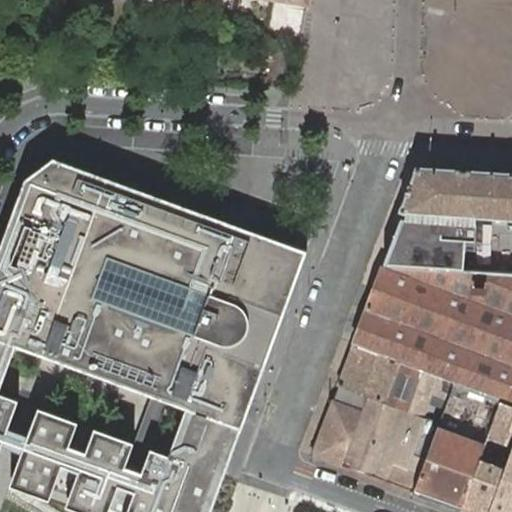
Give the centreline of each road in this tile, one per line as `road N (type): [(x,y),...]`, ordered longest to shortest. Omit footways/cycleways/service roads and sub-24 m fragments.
road 1 (residential): [(382,511),(300,481),(279,462),(278,444),(387,149),(388,124)]
road 2 (residential): [(289,117),(62,104),(22,115),(0,139)]
road 3 (residential): [(405,125),(409,0)]
